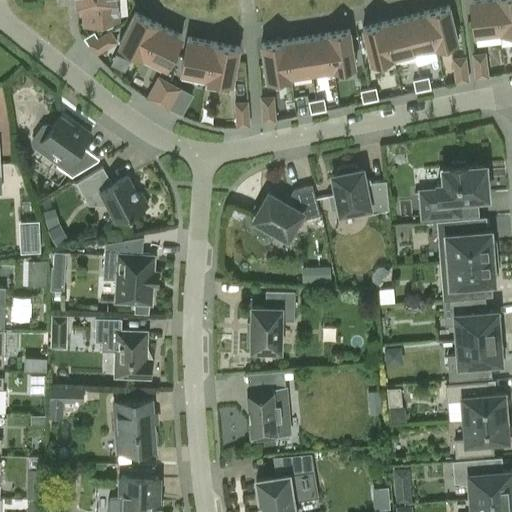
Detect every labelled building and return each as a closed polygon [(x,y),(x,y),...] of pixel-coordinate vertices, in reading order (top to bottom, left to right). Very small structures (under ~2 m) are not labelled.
[(120,18),(118,0),(82,0),(84,21),(120,18)] [(500,31),(496,0),(469,0),(474,34),(500,31)] [(511,0),(496,0),(500,31),(511,29),(511,0)] [(449,5),(427,11),(435,46),(457,40),(449,5)] [(414,51),(435,46),(427,11),(405,16),(414,51)] [(118,44),(142,56),(157,23),(134,12),(118,44)] [(405,16),(385,21),(393,56),(414,51),(405,16)] [(370,62),(393,56),(385,21),(362,27),(370,62)] [(181,35),(157,23),(142,56),(165,67),(181,35)] [(327,33),(332,68),(355,65),(349,29),(327,33)] [(98,37),(89,43),(95,53),(116,41),(109,30),(98,37)] [(88,43),(89,43),(98,37),(94,31),(84,38),(88,43)] [(327,33),(305,36),(310,72),(332,68),(327,33)] [(290,75),(310,72),(305,36),(284,40),(290,75)] [(180,72),(206,77),(213,42),(187,37),(180,72)] [(284,40),(261,43),(266,79),(290,75),(284,40)] [(239,47),(213,42),(206,77),(232,82),(239,47)] [(112,49),(108,63),(124,67),(128,54),(112,49)] [(484,52),(472,54),(475,78),(487,76),(484,52)] [(467,80),(464,56),(452,58),(455,82),(467,80)] [(146,97),(157,103),(169,82),(158,76),(146,97)] [(428,76),(420,78),(422,90),(430,88),(428,76)] [(412,79),(415,91),(422,90),(420,78),(412,79)] [(168,109),(179,88),(169,82),(157,103),(168,109)] [(370,100),(378,99),(375,87),(368,89),(370,100)] [(360,90),(362,102),(370,100),(368,89),(360,90)] [(274,120),(273,96),(260,97),(262,121),(274,120)] [(323,98),(315,99),(318,111),(325,109),(323,98)] [(310,113),(318,111),(315,99),(308,101),(310,113)] [(247,101),(234,102),(236,126),(249,125),(247,101)] [(32,145),(57,163),(56,165),(72,176),(98,160),(97,159),(95,160),(79,148),(88,135),(60,115),(52,125),(49,123),(42,123),(31,138),(32,145)] [(458,198),(487,195),(486,177),(490,177),(489,169),(485,170),(485,163),(466,165),(466,164),(464,164),(464,160),(451,161),(452,165),(450,165),(451,166),(442,167),(442,168),(447,168),(448,181),(437,182),(437,189),(420,190),(422,217),(459,214),(458,198)] [(354,215),(370,212),(388,208),(386,179),(370,181),(370,182),(365,184),(362,168),(358,169),(357,165),(353,164),(346,164),(340,165),(335,169),(335,170),(336,173),(332,174),(336,192),(329,193),(332,207),(339,206),(340,212),(353,209),(354,215)] [(116,221),(147,204),(141,192),(138,194),(127,175),(112,183),(102,166),(76,182),(85,199),(90,196),(94,204),(104,199),(116,221)] [(304,218),(320,214),(311,183),(293,188),(289,196),(284,193),(281,199),(268,192),(253,218),(264,224),(267,235),(300,226),(304,218)] [(55,208),(43,211),(47,228),(59,223),(55,208)] [(445,234),(447,259),(497,255),(496,241),(491,241),(490,229),(466,231),(465,218),(436,220),(437,235),(445,234)] [(40,250),(38,221),(19,222),(21,251),(40,250)] [(156,285),(157,271),(153,270),(154,255),(142,254),(143,236),(104,242),(102,278),(116,279),(115,300),(151,302),(152,284),(156,285)] [(53,250),(52,269),(65,270),(66,251),(53,250)] [(498,269),(497,255),(447,259),(449,284),(441,284),(443,299),(471,297),(470,283),(494,281),(493,269),(498,269)] [(28,257),(29,279),(45,278),(44,256),(28,257)] [(330,266),(317,267),(318,282),(330,281),(330,266)] [(247,332),(247,345),(251,345),(251,348),(280,349),(281,303),(294,303),(294,290),(265,290),(265,306),(252,305),(251,332),(247,332)] [(455,323),(456,338),(499,335),(498,325),(501,322),(501,314),(497,313),(497,309),(473,311),(472,297),(443,299),(445,324),(455,323)] [(51,316),(51,328),(65,328),(65,316),(51,316)] [(150,373),(150,361),(148,358),(146,358),(147,330),(121,330),(121,318),(95,317),(94,341),(103,341),(103,348),(115,349),(115,375),(143,376),(147,376),(150,373)] [(499,345),(499,335),(456,338),(457,353),(447,354),(449,379),(477,377),(476,363),(501,361),(500,357),(504,355),(503,347),(499,345)] [(384,361),(401,360),(400,344),(383,345),(384,361)] [(458,399),(459,418),(506,415),(505,406),(509,403),(508,394),(504,392),(504,391),(488,392),(487,380),(446,383),(447,400),(458,399)] [(271,385),(247,387),(249,408),(248,408),(249,418),(250,418),(252,438),(276,436),(275,433),(289,432),(285,387),(271,388),(271,385)] [(49,387),(49,417),(63,418),(63,402),(83,402),(84,388),(49,387)] [(400,387),(386,388),(388,405),(401,404),(400,387)] [(113,401),(117,452),(155,450),(151,399),(113,401)] [(506,423),(506,415),(459,418),(461,438),(450,439),(452,455),(493,452),(492,440),(508,438),(507,437),(511,434),(510,425),(506,423)] [(294,511),(289,474),(312,471),(310,454),(274,457),(277,475),(256,478),(261,511),(294,511)] [(469,484),(470,498),(511,494),(511,489),(511,484),(511,483),(511,468),(484,471),(483,457),(452,460),(454,481),(469,484)] [(412,500),(409,466),(393,468),(396,502),(412,500)] [(157,511),(158,476),(120,475),(120,494),(112,493),(110,511),(157,511)] [(511,511),(511,494),(470,498),(471,511),(511,511)]
